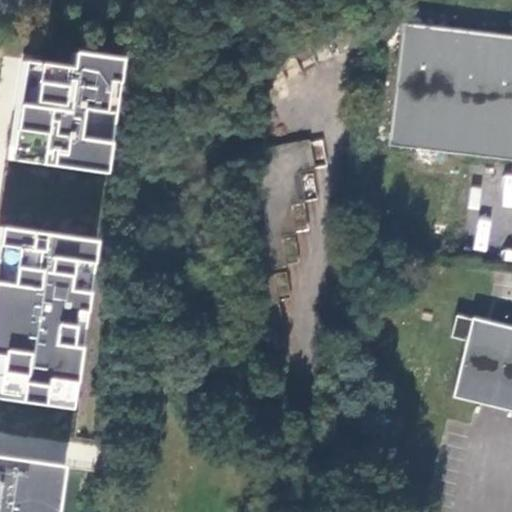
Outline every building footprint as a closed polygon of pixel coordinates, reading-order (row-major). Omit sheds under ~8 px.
[(511,32),(511,36),(403,24),(388,147),(511,162),(511,32)] [(73,69),(22,62),(8,159),(105,172),(119,63),(76,55),(73,69)] [(97,239),(0,226),(0,387),(73,400),(97,239)] [(511,511),(511,327),(473,317),(472,320),(456,316),(451,337),(466,341),(454,396),(511,410),(511,511)] [(0,511),(52,511),(60,465),(0,457),(0,511)]
